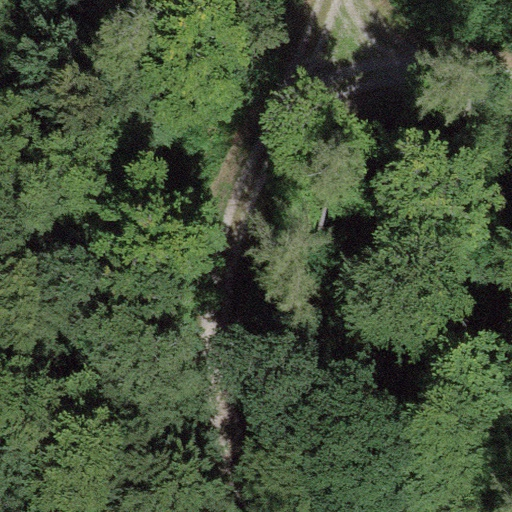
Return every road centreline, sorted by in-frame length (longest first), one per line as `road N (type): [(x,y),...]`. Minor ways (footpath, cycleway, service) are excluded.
road 1 (track): [(254,511),(236,479),(241,253),(334,0)]
road 2 (track): [(511,98),(305,79)]
